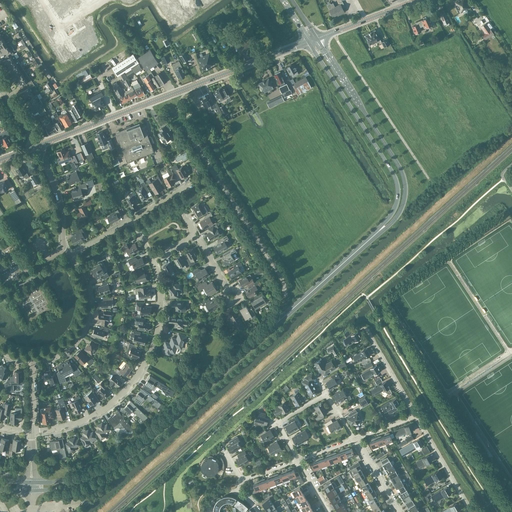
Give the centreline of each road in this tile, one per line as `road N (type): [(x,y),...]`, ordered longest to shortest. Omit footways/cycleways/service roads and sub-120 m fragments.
road 1 (tertiary): [(112,466),(368,239)]
road 2 (unclassified): [(38,145),(308,42)]
road 3 (residential): [(31,430),(78,421),(132,380),(156,327),(150,259)]
road 4 (tertiary): [(368,239),(399,212),(404,182),(316,38)]
road 5 (tertiary): [(308,42),(394,175),(395,208),(368,239)]
road 6 (residential): [(284,299),(275,268),(182,124)]
road 7 (track): [(333,32),(431,184)]
road 8 (residential): [(33,361),(71,343),(85,320),(86,289),(71,256)]
